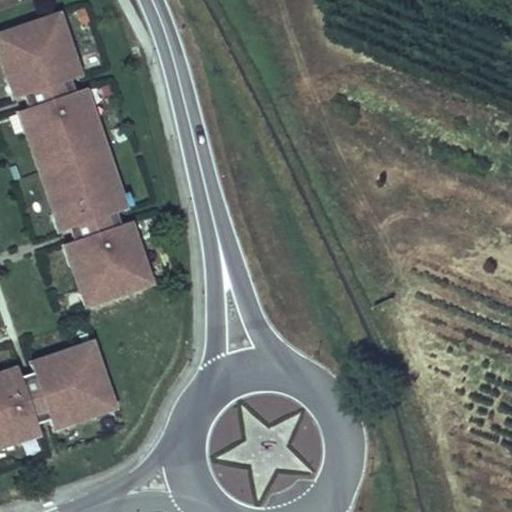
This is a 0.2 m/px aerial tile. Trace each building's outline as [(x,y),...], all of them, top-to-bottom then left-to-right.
[(72,57),(57,16),(0,35),(0,56),(8,79),(12,78),(18,98),(23,96),(28,109),(23,110),(30,130),(26,131),(54,212),(57,211),(64,231),(69,229),(73,241),(68,243),(75,263),(72,265),(86,306),(150,284),(136,242),(131,244),(125,224),(120,226),(116,213),(120,211),(114,192),(118,190),(89,109),(86,111),(79,91),(74,92),(70,80),(75,79),(68,58),(72,57)] [(78,77),(72,57),(68,58),(75,79),(78,77)] [(12,78),(8,79),(15,99),(18,98),(12,78)] [(86,111),(89,109),(83,89),(79,91),(86,111)] [(19,111),(26,131),(30,130),(23,110),(19,111)] [(114,192),(120,211),(124,210),(118,190),(114,192)] [(57,211),(54,212),(61,232),(64,231),(57,211)] [(131,244),(136,242),(129,223),(125,224),(131,244)] [(75,263),(68,243),(65,245),(72,265),(75,263)] [(0,446),(19,440),(18,436),(38,429),(37,425),(49,420),(50,425),(70,418),(71,422),(113,408),(91,344),(50,358),(51,362),(31,369),(32,373),(20,378),(19,373),(0,379),(0,446)] [(30,365),(31,369),(51,362),(50,358),(30,365)] [(0,379),(19,373),(17,369),(0,375),(0,379)] [(70,418),(50,425),(51,429),(71,422),(70,418)] [(39,433),(38,429),(18,436),(19,440),(39,433)]
